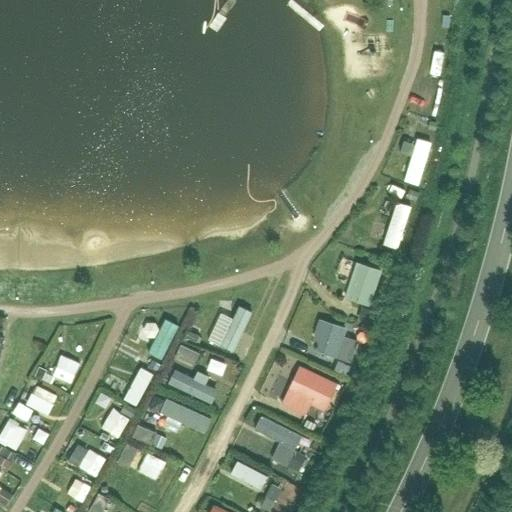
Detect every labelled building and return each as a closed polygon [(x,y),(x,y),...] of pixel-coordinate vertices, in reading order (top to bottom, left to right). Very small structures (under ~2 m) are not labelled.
[(403,102),(420,109),(434,71),(417,65),(403,102)] [(403,153),(398,180),(418,184),(426,141),(411,138),(410,143),(395,140),(393,151),(403,153)] [(376,243),(395,249),(409,206),(389,200),(376,243)] [(368,255),(337,248),(329,285),(360,291),(368,255)] [(203,340),(232,352),(248,311),(231,304),(227,316),(214,311),(203,340)] [(339,333),(342,326),(316,317),(305,346),(345,361),(353,339),(339,333)] [(162,352),(173,332),(152,321),(142,341),(162,352)] [(174,344),(170,356),(189,362),(193,351),(174,344)] [(47,374),(68,382),(76,362),(56,354),(47,374)] [(202,369),(218,374),(223,362),(206,356),(202,369)] [(318,409),(331,381),(294,363),(274,402),(300,414),(305,403),(318,409)] [(132,405),(151,373),(136,365),(117,396),(132,405)] [(161,381),(206,403),(213,388),(169,367),(161,381)] [(31,384),(22,403),(45,415),(55,395),(31,384)] [(203,433),(209,416),(159,397),(153,413),(203,433)] [(7,411),(23,420),(29,409),(13,401),(7,411)] [(108,407),(97,426),(115,437),(127,418),(108,407)] [(301,458),(288,453),(297,432),(254,414),(248,429),(275,440),(267,459),(295,471),(301,458)] [(0,421),(0,443),(14,450),(24,427),(1,418),(0,421)] [(127,438),(156,444),(159,431),(129,425),(127,438)] [(34,427),(29,438),(41,444),(46,433),(34,427)] [(120,441),(112,460),(123,465),(131,446),(120,441)] [(0,464),(5,467),(11,452),(0,447),(0,464)] [(74,465),(92,475),(103,457),(84,447),(74,465)] [(141,451),(134,471),(157,480),(164,460),(141,451)] [(231,459),(223,474),(257,491),(265,476),(231,459)] [(71,476),(62,492),(78,501),(87,485),(71,476)] [(268,510),(278,486),(267,482),(257,506),(268,510)] [(88,511),(103,511),(110,500),(94,491),(83,509),(88,511)] [(229,511),(205,503),(201,511),(229,511)]
